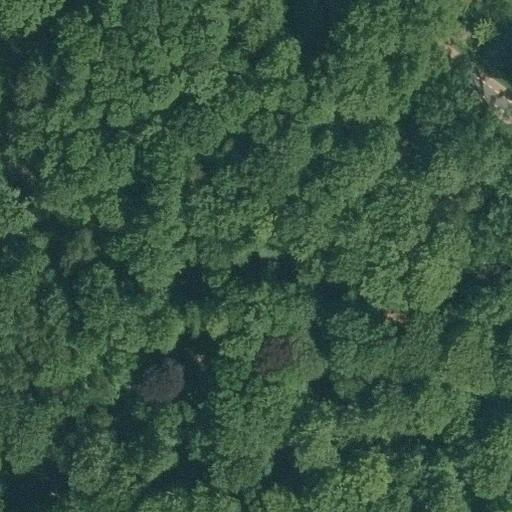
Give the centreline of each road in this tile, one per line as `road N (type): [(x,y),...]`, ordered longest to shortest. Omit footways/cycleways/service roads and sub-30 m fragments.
road 1 (track): [(474,511),(287,342),(0,123)]
road 2 (primary): [(511,110),(360,0)]
